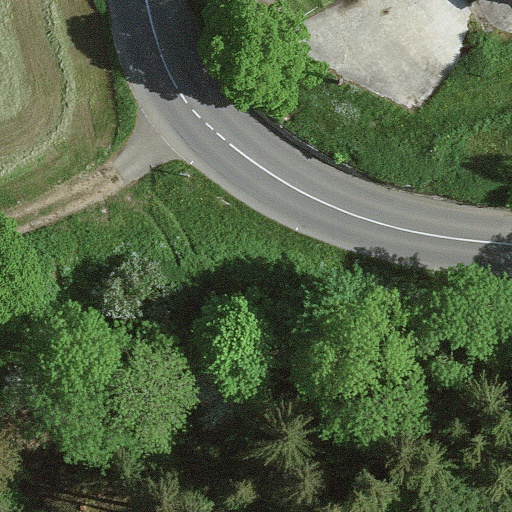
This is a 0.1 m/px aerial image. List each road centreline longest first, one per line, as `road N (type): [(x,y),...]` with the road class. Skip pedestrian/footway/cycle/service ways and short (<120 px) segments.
road 1 (secondary): [(511,245),(367,219),(283,182),(201,121),(163,59),(147,0)]
road 2 (track): [(201,121),(81,198),(0,234)]
